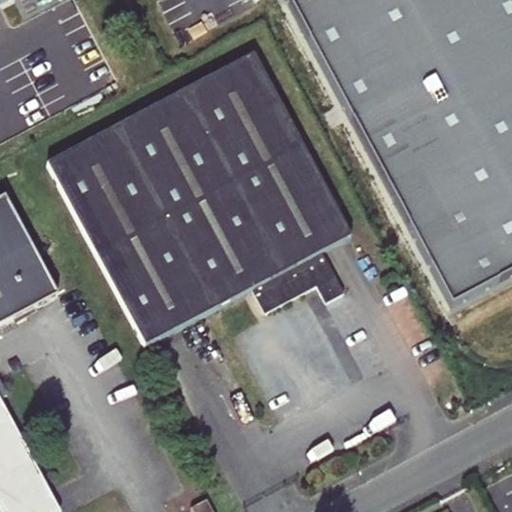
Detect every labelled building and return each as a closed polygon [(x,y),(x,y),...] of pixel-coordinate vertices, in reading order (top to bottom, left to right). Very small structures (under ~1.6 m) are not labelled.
[(511,0),(286,0),(451,312),(511,280),(511,0)] [(320,255),(327,251),(350,239),(253,57),(46,167),(145,349),(251,292),(264,317),(314,289),(323,306),(341,296),(320,255)] [(0,329),(57,298),(4,200),(0,202),(0,329)] [(47,496),(0,407),(0,511),(35,511),(32,504),(47,496)] [(32,504),(35,511),(55,511),(47,496),(32,504)] [(211,511),(206,501),(189,510),(189,511),(211,511)]
